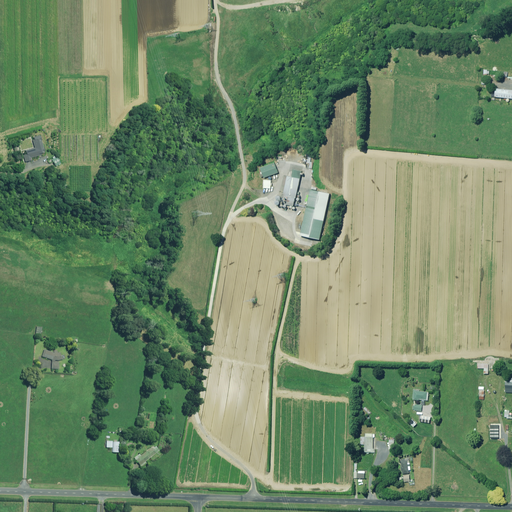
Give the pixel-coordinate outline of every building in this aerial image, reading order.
[(511,90),(497,89),(496,97),(511,98),(511,90)] [(45,152),(40,136),(34,137),(34,141),(33,141),(35,148),(25,151),(27,155),(23,156),(25,162),(32,160),(31,158),(38,156),(38,154),(45,152)] [(61,163),(57,158),(52,161),(56,166),(61,163)] [(280,173),(277,163),(262,168),(266,178),(280,173)] [(289,176),(284,197),(290,198),(288,205),(295,206),(303,172),(295,170),(293,177),(289,176)] [(331,194),(312,190),(302,236),(321,240),(331,194)] [(289,199),(279,196),(277,206),(287,209),(289,199)] [(54,353),(44,349),(42,357),(52,360),(51,369),(59,369),(59,363),(55,363),(55,360),(61,360),(61,353),(54,353)] [(489,364),(478,364),(478,368),(485,369),(485,374),(489,374),(489,364)] [(420,390),(415,389),(414,400),(420,401),(420,400),(428,401),(429,392),(420,391),(420,390)] [(367,434),(367,437),(363,437),(362,445),(366,445),(365,452),(376,453),(376,449),(374,449),(374,438),(376,438),(376,435),(367,434)] [(157,452),(153,447),(136,460),(141,466),(146,463),(145,461),(157,452)] [(400,465),(402,464),(402,467),(402,471),(403,471),(403,474),(410,473),(410,470),(411,470),(410,458),(402,459),(402,458),(400,459),(400,461),(399,461),(400,465)]
